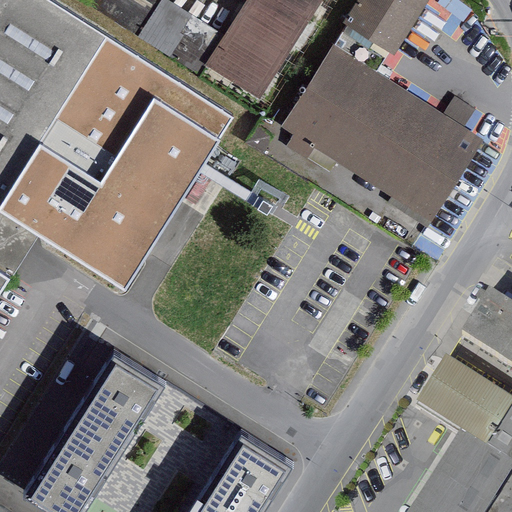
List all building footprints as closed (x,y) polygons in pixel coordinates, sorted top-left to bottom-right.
[(0,0),(0,207),(41,233),(125,287),(199,171),(201,167),(204,163),(215,146),(232,119),(42,0),(0,0)] [(161,0),(159,0),(142,42),(198,65),(201,59),(207,61),(222,25),(161,0)] [(249,0),(227,35),(199,80),(261,119),(337,0),(249,0)] [(430,0),(362,0),(281,127),(391,197),(387,203),(425,228),(481,139),(376,73),(389,53),(395,56),(428,4),(430,0)] [(0,274),(11,281),(27,256),(41,233),(0,207),(0,274)] [(0,297),(11,281),(0,274),(0,297)] [(511,311),(487,297),(455,350),(511,384),(511,311)] [(166,382),(114,349),(22,494),(50,511),(84,511),(93,499),(166,382)] [(466,430),(413,511),(487,511),(511,474),(511,389),(450,351),(418,400),(466,430)] [(264,511),(295,463),(242,429),(189,511),(264,511)]
